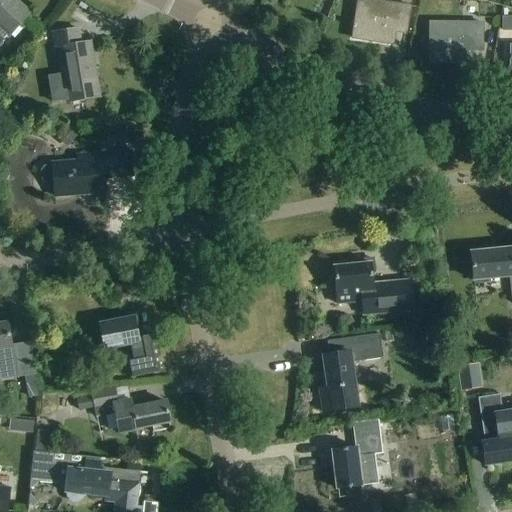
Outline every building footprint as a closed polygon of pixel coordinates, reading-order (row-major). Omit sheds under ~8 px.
[(0,0),(0,41),(6,35),(9,38),(30,15),(12,0),(0,0)] [(410,8),(359,0),(358,0),(352,40),(393,46),(396,27),(407,29),(410,8)] [(482,25),(430,24),(429,64),(470,65),(471,46),(482,46),(482,25)] [(64,75),(48,78),(52,105),(69,102),(69,104),(99,99),(90,44),(80,45),(78,30),(53,34),(55,51),(60,50),(64,75)] [(69,126),(57,140),(68,149),(79,135),(69,126)] [(119,178),(117,154),(78,157),(79,163),(53,165),(53,167),(46,168),(42,172),(43,181),(47,184),(55,183),(56,198),(106,194),(105,179),(119,178)] [(511,249),(471,254),(473,282),(510,278),(511,295),(511,249)] [(375,274),(373,261),(355,263),(355,266),(334,269),(337,306),(362,304),(364,317),(414,312),(411,283),(383,285),(383,286),(372,287),(371,274),(375,274)] [(443,302),(422,304),(424,320),(445,318),(443,302)] [(137,338),(135,317),(98,321),(101,347),(128,344),(131,370),(132,378),(160,372),(153,337),(137,338)] [(7,326),(0,326),(0,381),(0,382),(12,380),(37,376),(32,344),(11,348),(7,326)] [(380,337),(344,342),(328,344),(330,357),(323,358),(328,390),(320,391),(323,414),(357,409),(351,364),(383,360),(380,337)] [(479,365),(457,368),(461,392),(483,388),(479,365)] [(35,382),(26,383),(29,398),(38,397),(35,382)] [(114,405),(116,415),(120,436),(138,432),(138,431),(152,428),(153,434),(171,430),(170,424),(166,403),(134,409),(132,401),(119,404),(116,391),(82,398),(76,399),(79,413),(95,409),(114,405)] [(511,461),(511,412),(501,414),(499,397),(477,400),(484,444),(481,444),(484,466),(511,461)] [(25,422),(24,434),(33,435),(34,423),(25,422)] [(371,470),(360,471),(358,458),(383,455),(380,435),(355,438),(356,449),(332,452),(337,491),(362,488),(362,487),(373,486),(371,470)] [(48,454),(50,441),(36,440),(35,452),(48,454)] [(58,477),(66,486),(65,494),(66,494),(66,495),(66,496),(67,498),(67,499),(68,500),(69,502),(71,502),(73,503),(75,504),(76,504),(78,503),(80,502),(81,501),(82,500),(83,499),(83,498),(84,497),(84,496),(116,499),(114,511),(135,511),(140,473),(104,470),(105,460),(33,453),(31,480),(52,482),(58,477)] [(0,511),(9,511),(11,490),(0,488),(0,511)] [(30,496),(29,508),(34,509),(38,505),(30,496)]
